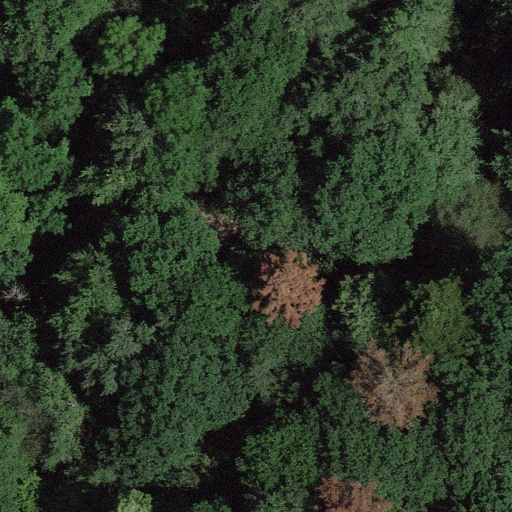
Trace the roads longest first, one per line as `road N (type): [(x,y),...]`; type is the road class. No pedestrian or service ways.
road 1 (track): [(146,0),(88,511)]
road 2 (track): [(511,236),(134,152)]
